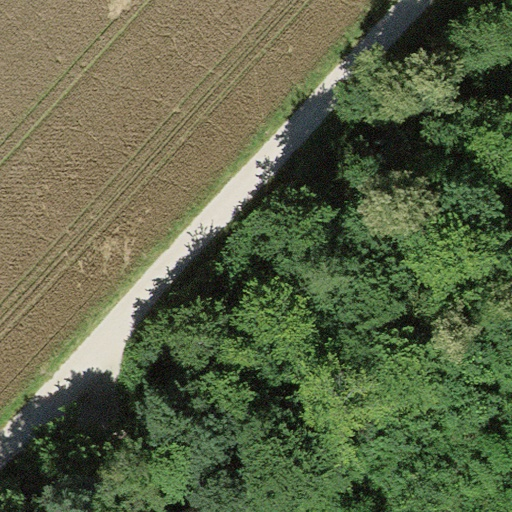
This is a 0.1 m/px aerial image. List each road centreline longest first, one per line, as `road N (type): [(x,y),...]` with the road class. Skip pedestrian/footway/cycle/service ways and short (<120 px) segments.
road 1 (track): [(0,454),(415,0)]
road 2 (track): [(63,387),(159,511)]
